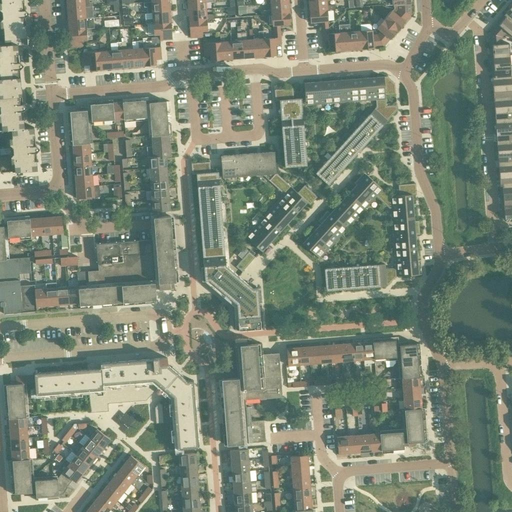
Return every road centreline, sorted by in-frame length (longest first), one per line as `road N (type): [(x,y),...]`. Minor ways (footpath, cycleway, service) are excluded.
road 1 (residential): [(0,358),(173,347),(170,315),(0,327)]
road 2 (residential): [(497,246),(477,7)]
road 3 (residential): [(255,69),(259,135),(196,140),(191,74)]
road 4 (residential): [(438,252),(407,75)]
road 5 (residential): [(340,511),(337,473),(449,464)]
road 6 (residential): [(50,91),(160,85),(183,74)]
road 7 (residential): [(499,364),(511,484)]
